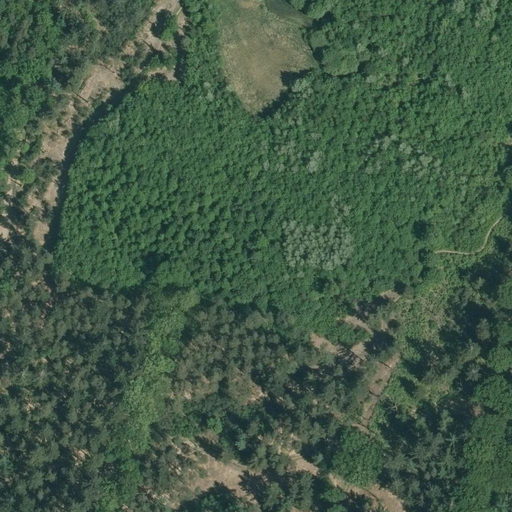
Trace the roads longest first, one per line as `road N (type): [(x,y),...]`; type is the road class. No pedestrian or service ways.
road 1 (track): [(0,230),(45,0)]
road 2 (track): [(511,387),(488,511)]
